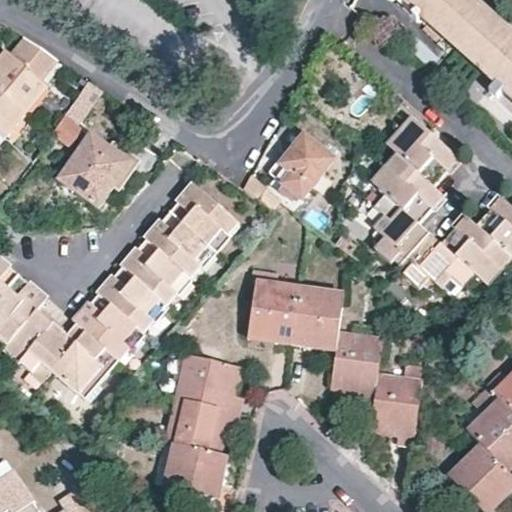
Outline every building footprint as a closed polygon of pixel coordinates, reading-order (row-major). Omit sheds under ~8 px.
[(511,37),(470,0),(398,0),(397,2),(416,19),(420,16),(427,22),(425,25),(441,38),(437,42),(448,52),(454,46),(511,98),(511,37)] [(439,59),(402,24),(393,33),(430,69),(439,59)] [(42,85),(58,64),(23,40),(10,57),(6,63),(1,59),(0,58),(0,69),(0,70),(0,93),(23,113),(45,86),(42,85)] [(5,54),(1,59),(6,63),(10,57),(5,54)] [(23,113),(28,117),(49,90),(45,86),(23,113)] [(0,136),(2,139),(23,113),(0,93),(0,136)] [(91,107),(79,99),(64,120),(77,128),(91,107)] [(23,113),(2,139),(5,141),(8,143),(28,117),(23,113)] [(397,155),(435,188),(453,167),(454,165),(444,157),(450,149),(411,115),(399,129),(407,135),(393,151),(397,155)] [(64,120),(52,137),(71,149),(83,132),(77,128),(64,120)] [(385,145),(393,151),(407,135),(399,129),(385,145)] [(92,136),(59,180),(99,208),(131,164),(92,136)] [(302,137),(273,175),(302,198),(333,159),(302,137)] [(461,158),(450,149),(444,157),(454,165),(456,163),(461,158)] [(428,196),(435,188),(397,155),(386,167),(392,173),(378,188),(385,194),(421,226),(439,205),(428,196)] [(392,173),(386,167),(372,183),(378,188),(392,173)] [(251,176),(242,190),(272,211),(280,201),(271,193),(263,187),(251,176)] [(197,188),(186,201),(197,210),(208,198),(197,188)] [(446,197),(435,188),(428,196),(439,205),(443,201),(446,197)] [(421,226),(385,194),(374,206),(385,215),(374,228),(387,238),(376,251),(392,265),(396,260),(403,266),(427,240),(417,231),(421,226)] [(197,210),(186,201),(173,217),(217,254),(231,238),(223,232),(234,219),(208,198),(197,210)] [(508,214),(511,209),(511,203),(504,198),(500,202),(498,204),(508,214)] [(497,206),(478,226),(511,256),(511,209),(508,214),(498,204),(497,206)] [(465,219),(460,225),(471,234),(478,226),(468,216),(465,219)] [(217,254),(173,217),(158,233),(169,243),(159,254),(185,275),(195,264),(202,270),(217,254)] [(241,226),(234,219),(223,232),(231,238),(241,226)] [(460,225),(443,245),(477,274),(482,279),(494,264),(502,270),(511,258),(511,256),(478,226),(471,234),(460,225)] [(431,235),(421,226),(417,231),(427,240),(431,235)] [(334,244),(351,257),(364,241),(346,229),(334,244)] [(169,243),(158,233),(148,245),(159,254),(169,243)] [(431,235),(427,240),(439,250),(443,245),(431,235)] [(439,250),(427,240),(403,266),(409,271),(404,275),(421,290),(432,278),(443,288),(454,276),(466,287),(477,274),(443,245),(439,250)] [(192,282),(185,275),(159,254),(148,245),(135,260),(146,270),(136,281),(161,303),(171,291),(179,298),(192,282)] [(146,270),(135,260),(125,272),(136,281),(146,270)] [(192,282),(202,270),(195,264),(185,275),(192,282)] [(494,264),(482,279),(488,285),(502,270),(494,264)] [(0,304),(19,282),(3,268),(0,270),(0,304)] [(168,309),(161,303),(136,281),(125,272),(112,288),(123,297),(112,309),(138,330),(148,318),(155,325),(168,309)] [(247,339),(292,346),(300,296),(274,292),(276,276),(252,272),(250,290),(254,291),(247,339)] [(25,305),(34,294),(19,282),(0,304),(0,333),(2,330),(15,342),(37,315),(25,305)] [(123,297),(112,288),(102,300),(112,309),(123,297)] [(168,309),(179,298),(171,291),(161,303),(168,309)] [(46,305),(34,294),(25,305),(37,315),(46,305)] [(300,296),(292,346),(337,352),(339,339),(344,302),(300,296)] [(145,336),(138,330),(112,309),(102,300),(87,316),(98,326),(87,338),(95,344),(112,359),(123,346),(130,353),(145,336)] [(67,340),(37,315),(15,342),(10,348),(5,353),(33,376),(41,366),(53,376),(76,348),(67,340)] [(98,326),(87,316),(76,329),(87,338),(98,326)] [(145,336),(155,325),(148,318),(138,330),(145,336)] [(76,329),(67,340),(76,348),(85,356),(95,344),(87,338),(76,329)] [(0,339),(10,348),(15,342),(2,330),(0,333),(0,339)] [(339,339),(337,352),(331,389),(359,394),(358,401),(374,404),(379,375),(384,345),(339,339)] [(76,348),(53,376),(78,398),(92,383),(99,388),(119,366),(112,359),(95,344),(85,356),(76,348)] [(119,366),(130,353),(123,346),(112,359),(119,366)] [(210,349),(208,359),(229,363),(231,351),(210,349)] [(173,400),(238,415),(242,398),(233,397),(240,367),(182,355),(173,400)] [(488,388),(494,394),(499,399),(511,412),(511,376),(508,380),(501,373),(500,373),(487,386),(488,388)] [(374,404),(370,431),(398,435),(397,443),(413,445),(422,385),(422,381),(379,375),(374,404)] [(86,405),(99,388),(92,383),(78,398),(86,405)] [(511,412),(499,399),(494,394),(488,388),(472,404),(483,415),(466,432),(483,448),(507,473),(511,467),(511,412)] [(173,400),(165,443),(175,446),(220,455),(226,428),(235,430),(238,415),(173,400)] [(215,501),(225,456),(220,455),(175,446),(166,489),(215,501)] [(482,511),(485,511),(511,488),(511,478),(507,473),(483,448),(450,479),(482,511)] [(96,511),(81,489),(58,503),(63,511),(35,511),(31,505),(34,503),(14,471),(0,479),(0,511),(96,511)]
